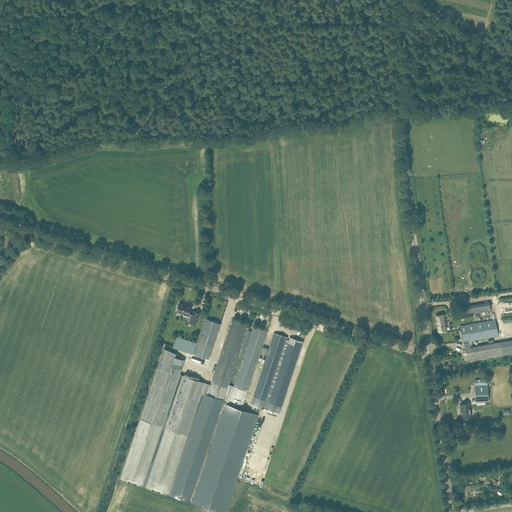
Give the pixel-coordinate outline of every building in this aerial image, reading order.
[(176,311),(183,314),(188,316),(188,315),(191,316),(189,322),(196,325),(200,312),(193,310),(193,311),(190,310),(191,305),(186,304),(179,302),(178,305),(177,305),(176,308),(177,308),(176,311)] [(458,307),(459,316),(491,310),(489,302),(458,307)] [(444,314),(440,315),(435,315),(438,332),(446,330),(444,314)] [(220,323),(206,318),(194,354),(208,358),(220,323)] [(211,384),(170,371),(176,352),(164,348),(140,419),(120,478),(170,494),(203,394),(228,402),(229,402),(230,400),(242,404),(243,404),(245,398),(246,396),(249,397),(251,391),(248,390),(259,356),(266,358),(253,398),(251,404),(253,405),(252,408),(261,411),(262,407),(264,408),(266,402),(268,403),(266,408),(267,409),(266,412),(277,416),(278,412),(301,341),(289,337),(289,340),(287,339),(288,337),(274,332),(268,349),(267,348),(262,346),(267,330),(254,326),(252,331),(248,330),(249,327),(250,325),(232,319),(217,366),(214,365),(213,370),(215,371),(211,384)] [(496,320),(460,326),(467,361),(511,353),(511,339),(494,343),(489,344),(470,347),(469,341),(499,335),(496,320)] [(196,342),(176,335),(172,347),(192,353),(196,342)] [(487,379),(474,380),(476,402),(483,402),(483,406),(488,405),(487,385),(487,379)] [(203,394),(170,494),(194,502),(226,408),(228,402),(203,394)] [(470,403),(465,403),(460,404),(462,418),(471,417),(470,403)] [(226,408),(194,502),(223,511),(225,511),(253,428),(257,419),(226,408)] [(256,444),(253,453),(259,454),(262,446),(256,444)]
